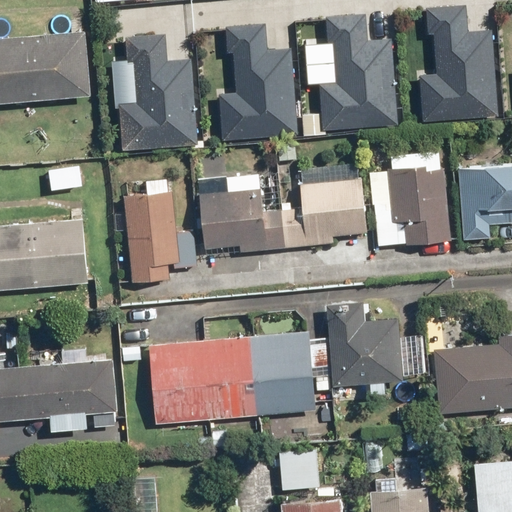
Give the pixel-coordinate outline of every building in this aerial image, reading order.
[(427,71),(430,112),(501,108),(496,22),(475,24),(473,0),(434,0),(432,0),(434,26),(442,25),(445,70),(427,71)] [(324,81),(327,123),(399,118),(393,33),(372,34),(371,8),(330,11),(331,36),(340,36),(342,80),(324,81)] [(220,92),(223,133),(294,128),(289,43),(268,44),(266,18),(225,21),(227,46),(235,46),(238,90),(220,92)] [(123,100),(126,141),(197,137),(192,51),(171,52),(169,26),(128,29),(130,55),(138,54),(141,99),(123,100)] [(86,30),(0,37),(0,100),(92,92),(86,30)] [(277,143),(278,159),(295,157),(294,141),(277,143)] [(511,156),(458,161),(464,235),(490,232),(488,212),(511,210),(511,156)] [(402,218),(405,242),(452,237),(444,160),(386,167),(390,200),(372,201),(377,243),(398,241),(396,219),(402,218)] [(198,191),(203,246),(367,231),(362,176),(298,182),(301,207),(263,211),(260,185),(198,191)] [(123,192),(131,279),(169,276),(167,262),(173,261),(174,267),(197,265),(194,228),(174,230),(170,188),(123,192)] [(0,287),(89,280),(84,218),(0,224),(0,287)] [(327,302),(332,382),(402,377),(398,314),(364,316),(363,299),(327,302)] [(149,342),(156,423),(316,409),(309,328),(149,342)] [(435,347),(440,410),(511,404),(511,331),(498,333),(498,342),(435,347)] [(0,363),(0,418),(118,408),(113,354),(0,363)] [(405,432),(404,449),(434,451),(435,434),(405,432)] [(315,447),(279,450),(282,487),(319,484),(315,447)] [(511,511),(511,459),(475,462),(479,511),(511,511)] [(373,492),(374,511),(423,511),(421,488),(373,492)] [(343,511),(342,493),(284,498),(285,511),(343,511)]
